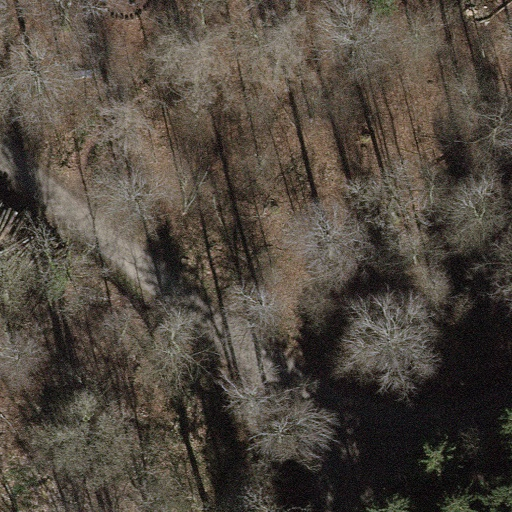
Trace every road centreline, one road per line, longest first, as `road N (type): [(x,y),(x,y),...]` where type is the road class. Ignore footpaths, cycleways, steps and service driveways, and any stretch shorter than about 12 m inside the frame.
road 1 (track): [(0,147),(408,453)]
road 2 (track): [(511,398),(408,453),(362,511)]
